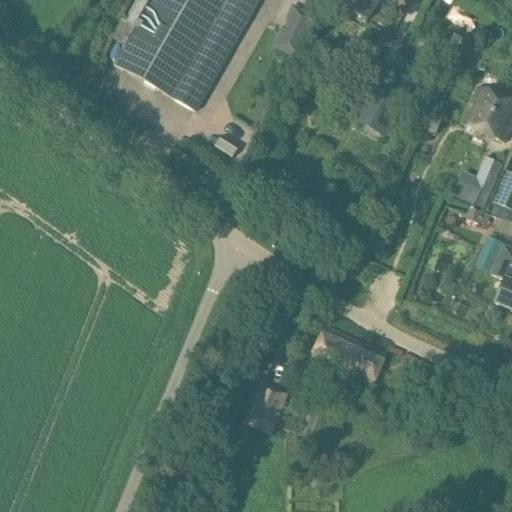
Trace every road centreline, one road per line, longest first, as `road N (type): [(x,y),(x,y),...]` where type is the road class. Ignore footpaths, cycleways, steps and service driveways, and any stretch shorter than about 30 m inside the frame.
road 1 (unclassified): [(511,388),(366,325),(233,241)]
road 2 (unclassified): [(122,511),(233,241)]
road 3 (unclassified): [(233,241),(0,68)]
